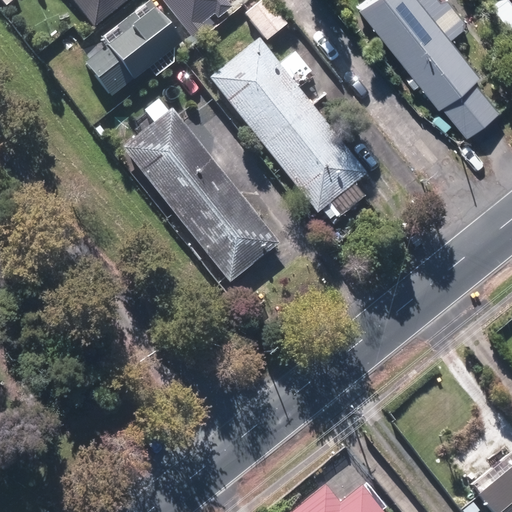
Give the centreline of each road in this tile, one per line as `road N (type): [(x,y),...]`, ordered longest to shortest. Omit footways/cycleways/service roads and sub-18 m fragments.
road 1 (tertiary): [(145,511),(511,219)]
road 2 (unknown): [(234,441),(0,157)]
